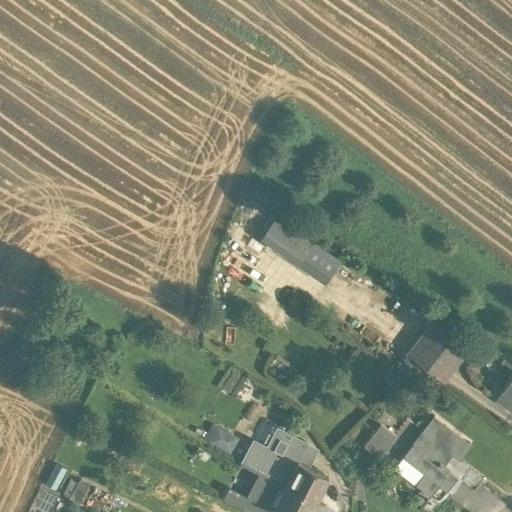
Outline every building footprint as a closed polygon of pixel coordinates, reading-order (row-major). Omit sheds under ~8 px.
[(324,280),(340,257),(276,213),(260,236),(324,280)] [(443,382),(466,350),(429,323),(405,354),(422,366),(443,382)] [(408,385),(422,366),(405,354),(391,372),(408,385)] [(511,374),(495,399),(511,411),(511,374)] [(437,394),(437,379),(422,379),(421,394),(437,394)] [(444,428),(432,418),(422,432),(430,438),(421,450),(412,443),(401,458),(423,474),(414,486),(427,496),(436,484),(446,492),(457,477),(441,465),(448,456),(456,462),(469,444),(446,426),(444,428)] [(237,437),(211,423),(202,439),(228,454),(237,437)] [(378,459),(395,436),(380,424),(363,447),(378,459)] [(302,464),(310,449),(306,447),(307,445),(291,437),(278,462),(267,457),(270,451),(244,438),(233,460),(241,464),(315,502),(328,477),(302,464)] [(275,511),(309,511),(315,502),(241,464),(235,476),(256,487),(255,490),(260,492),(262,487),(272,492),(271,493),(279,497),(272,510),(275,511)] [(75,486),(69,499),(79,503),(88,486),(78,481),(75,486)]
